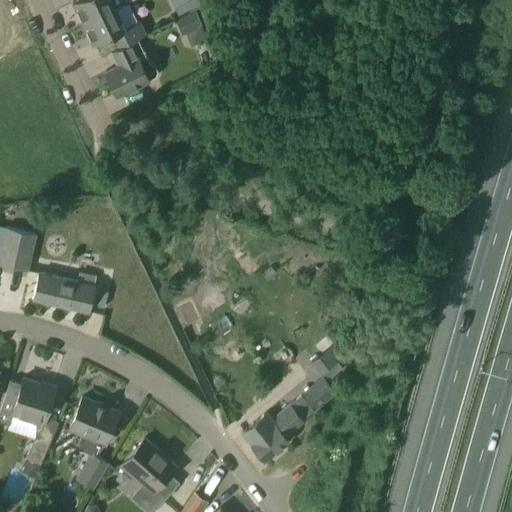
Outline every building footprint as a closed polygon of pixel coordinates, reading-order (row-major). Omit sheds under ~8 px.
[(77,0),(73,2),(83,24),(128,2),(127,0),(77,0)] [(184,0),(189,8),(191,12),(203,7),(203,6),(201,7),(200,3),(201,2),(200,0),(184,0)] [(128,2),(83,24),(93,45),(113,35),(119,47),(137,38),(145,34),(139,21),(138,22),(128,2)] [(196,11),(175,20),(182,36),(203,27),(196,11)] [(148,61),(137,38),(119,47),(112,50),(119,65),(105,71),(116,95),(149,79),(149,78),(156,75),(158,70),(154,63),(148,61)] [(24,238),(1,232),(0,237),(0,253),(20,258),(24,238)] [(270,268),(262,274),(267,280),(275,274),(270,268)] [(95,284),(39,271),(33,298),(89,311),(95,284)] [(211,288),(195,299),(206,315),(222,305),(211,288)] [(341,358),(330,345),(311,361),(321,374),(341,358)] [(24,379),(22,385),(11,381),(0,415),(0,422),(10,425),(14,414),(45,424),(56,390),(24,379)] [(315,410),(302,395),(271,420),(265,413),(242,432),(251,444),(250,445),(263,460),(287,441),(284,437),(304,421),(303,420),(315,410)] [(120,414),(83,398),(71,428),(82,433),(78,440),(80,448),(91,454),(77,478),(92,487),(106,463),(96,457),(105,442),(107,443),(120,414)] [(51,444),(36,438),(27,460),(41,467),(51,444)] [(175,466),(144,438),(116,470),(116,471),(122,465),(142,483),(129,497),(145,511),(152,511),(179,482),(178,482),(166,495),(156,487),(175,466)] [(178,511),(199,511),(209,498),(194,488),(178,511)]
